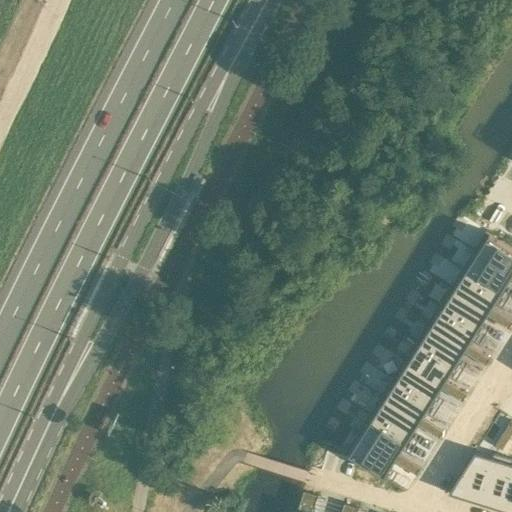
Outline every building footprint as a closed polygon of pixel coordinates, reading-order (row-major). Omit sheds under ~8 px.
[(511,247),(486,231),(474,250),(511,273),(511,247)] [(511,273),(474,250),(462,268),(501,293),(511,278),(511,275),(511,273)] [(462,268),(451,286),(490,311),(492,307),(501,293),(462,268)] [(451,286),(439,304),(478,329),(481,324),(487,314),(490,311),(451,286)] [(439,304),(428,323),(466,347),(469,344),(478,329),(439,304)] [(490,311),(487,314),(498,321),(502,314),(492,307),(490,311)] [(511,320),(502,314),(498,321),(508,328),(511,321),(511,320)] [(428,323),(416,341),(455,365),(464,351),(466,347),(428,323)] [(416,341),(404,359),(443,384),(446,380),(455,365),(416,341)] [(466,347),(464,351),(475,357),(479,351),(469,344),(466,347)] [(479,351),(475,357),(485,364),(490,357),(479,351)] [(404,359),(393,377),(432,402),(441,387),(443,384),(404,359)] [(393,377),(381,396),(420,420),(422,417),(432,402),(393,377)] [(443,384),(441,387),(452,394),(456,387),(446,380),(443,384)] [(456,387),(452,394),(462,400),(467,394),(456,387)] [(381,396),(370,414),(409,439),(418,424),(420,420),(381,396)] [(370,414),(358,432),(397,457),(399,453),(409,439),(370,414)] [(420,420),(418,424),(429,430),(433,424),(422,417),(420,420)] [(433,424),(429,430),(439,437),(443,430),(433,424)] [(511,426),(508,424),(502,434),(508,439),(511,432),(511,426)] [(358,432),(346,451),(385,476),(395,460),(397,457),(358,432)] [(502,434),(495,444),(502,449),(508,439),(502,434)] [(475,451),(449,492),(479,501),(493,456),(492,456),(475,451)] [(493,456),(479,501),(499,508),(511,466),(511,457),(494,452),(492,456),(493,456)] [(397,457),(395,460),(405,467),(410,460),(399,453),(397,457)] [(410,460),(405,467),(416,474),(420,467),(410,460)] [(511,466),(499,508),(511,511),(511,466)] [(304,490),(297,511),(312,511),(318,494),(304,490)] [(357,511),(359,507),(345,502),(341,511),(357,511)]
